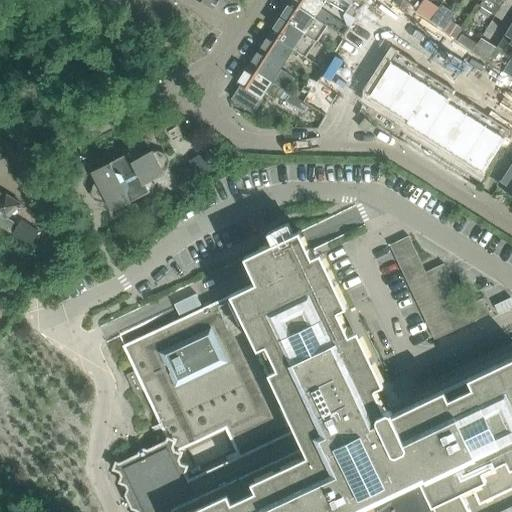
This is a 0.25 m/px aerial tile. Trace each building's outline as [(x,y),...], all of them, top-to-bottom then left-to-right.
[(219,0),(199,0),(214,9),(219,0)] [(325,0),(292,0),(292,1),(315,16),(326,0),(325,0)] [(483,0),(480,5),(480,6),(495,15),(505,0),(483,0)] [(511,4),(511,0),(505,0),(495,15),(502,20),(511,4)] [(292,1),(281,17),(304,33),(317,41),(328,25),(315,16),(292,1)] [(356,44),(377,12),(368,6),(346,39),(356,44)] [(281,17),(270,34),(294,49),(306,57),(317,41),(304,33),(281,17)] [(450,22),(445,30),(457,37),(462,29),(450,22)] [(428,28),(423,36),(431,41),(437,33),(428,28)] [(260,50),(249,67),(272,82),(286,91),(295,78),(281,69),(283,65),(294,49),(270,34),(260,50)] [(446,43),(441,51),(449,56),(455,48),(446,43)] [(455,48),(449,56),(458,62),(463,53),(455,48)] [(397,51),(369,95),(376,100),(375,102),(388,111),(390,109),(389,108),(416,66),(417,66),(418,64),(397,51)] [(416,66),(389,108),(390,109),(395,112),(394,114),(406,122),(406,123),(435,78),(417,66),(416,66)] [(241,86),(232,99),(253,113),(263,99),(262,98),(267,90),(285,101),(299,110),(302,112),(308,104),(304,102),(303,101),(290,93),(286,91),(272,82),(249,67),(238,83),(241,86)] [(483,69),(478,77),(487,82),(492,74),(483,69)] [(492,74),(487,82),(495,88),(500,79),(492,74)] [(309,78),(302,89),(308,93),(303,101),(304,102),(308,104),(326,116),(331,107),(337,97),(338,95),(315,81),(309,78)] [(435,78),(406,123),(413,127),(411,129),(424,138),(453,93),(454,94),(455,91),(435,78)] [(453,93),(424,138),(437,146),(439,143),(445,147),(472,105),(454,94),(453,93)] [(472,105),(445,147),(451,151),(450,154),(463,162),(491,117),(472,105)] [(491,117),(463,162),(476,170),(477,168),(484,172),(511,130),(491,117)] [(365,119),(359,126),(366,133),(372,125),(365,119)] [(95,199),(103,201),(106,200),(113,211),(147,193),(151,195),(155,183),(153,180),(164,174),(152,150),(141,156),(140,153),(128,150),(126,154),(92,172),(98,184),(95,185),(92,193),(95,199)] [(511,163),(499,185),(511,193),(511,163)] [(0,226),(8,232),(14,223),(6,217),(21,204),(6,195),(2,197),(0,194),(0,226)] [(35,237),(18,225),(12,234),(29,246),(35,237)] [(471,511),(469,507),(468,506),(457,483),(467,479),(480,505),(493,498),(511,489),(511,357),(393,414),(391,412),(387,410),(386,411),(386,410),(385,411),(383,407),(385,406),(386,405),(387,404),(387,403),(388,401),(388,399),(387,398),(387,397),(386,396),(385,395),(383,394),(382,393),(380,393),(378,393),(377,394),(375,390),(376,390),(376,389),(350,335),(339,311),(313,256),(300,230),(245,256),(257,282),(123,346),(135,371),(126,375),(135,394),(144,390),(166,438),(166,440),(148,449),(144,447),(139,450),(138,453),(119,462),(115,460),(112,470),(119,473),(121,476),(118,483),(125,486),(127,489),(125,495),(131,509),(138,511),(137,511),(471,511)]
